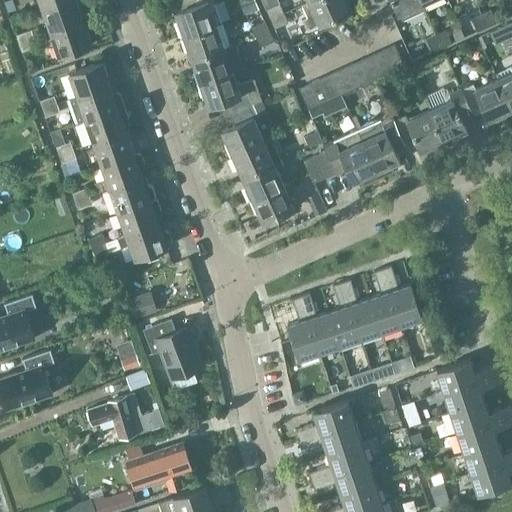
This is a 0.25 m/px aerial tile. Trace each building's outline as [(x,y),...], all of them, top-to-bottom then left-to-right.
[(40,0),(43,9),(69,0),(40,0)] [(51,32),(85,20),(77,0),(69,0),(43,9),(51,32)] [(185,36),(217,24),(222,22),(214,0),(188,0),(191,7),(176,12),(185,36)] [(254,0),(246,0),(241,2),(245,13),(258,9),(254,0)] [(347,0),(314,0),(310,2),(303,5),(308,18),(304,20),(309,30),(352,10),(347,0)] [(423,4),(421,0),(393,0),(403,21),(426,10),(423,4)] [(272,19),(285,13),(280,3),(267,9),(272,19)] [(482,15),(488,28),(498,23),(492,11),(482,15)] [(285,13),(272,19),(276,29),(289,23),(285,13)] [(488,28),(482,15),(473,19),(479,32),(488,28)] [(85,20),(51,32),(60,56),(93,44),(85,20)] [(257,37),(270,31),(265,21),(252,27),(257,37)] [(185,36),(180,40),(183,49),(190,49),(193,59),(226,48),(217,24),(185,36)] [(0,51),(11,49),(8,28),(0,29),(0,51)] [(21,43),(34,38),(32,30),(18,35),(21,43)] [(270,31),(257,37),(261,46),(274,40),(270,31)] [(437,35),(443,48),(453,44),(447,31),(437,35)] [(443,48),(437,35),(427,39),(433,53),(443,48)] [(34,38),(21,43),(24,51),(37,46),(34,38)] [(202,82),(234,71),(245,67),(237,43),(226,48),(193,59),(202,82)] [(406,66),(396,45),(385,50),(395,71),(406,66)] [(395,71),(385,50),(375,54),(384,76),(395,71)] [(384,76),(375,54),(364,59),(374,80),(384,76)] [(374,80),(364,59),(353,64),(363,85),(374,80)] [(430,60),(421,64),(424,69),(428,71),(434,68),(430,60)] [(80,62),(67,66),(70,73),(82,69),(80,62)] [(78,97),(112,85),(104,62),(82,69),(70,73),(78,97)] [(363,85),(353,64),(343,69),(352,90),(363,85)] [(511,68),(497,75),(499,78),(511,104),(511,107),(511,68)] [(352,90),(343,69),(332,73),(342,95),(352,90)] [(232,113),(263,99),(256,78),(239,84),(234,71),(202,82),(210,106),(226,101),(228,105),(232,113)] [(342,95),(332,73),(321,78),(331,99),(342,95)] [(331,99),(321,78),(311,83),(321,104),(331,99)] [(470,105),(473,111),(484,106),(490,119),(511,109),(511,107),(511,104),(499,78),(477,88),(474,84),(463,89),(470,105)] [(321,104),(311,83),(300,88),(310,109),(321,104)] [(86,119),(120,107),(125,105),(121,94),(118,92),(115,93),(112,85),(78,97),(81,105),(86,119)] [(431,108),(445,140),(446,139),(447,141),(450,143),(458,139),(459,136),(458,133),(468,129),(462,115),(473,111),(470,105),(463,89),(452,94),(449,89),(444,87),(425,96),(431,108)] [(45,108),(58,104),(55,96),(42,101),(45,108)] [(264,138),(254,116),(268,110),(266,105),(263,99),(232,113),(237,123),(223,129),(233,152),(264,138)] [(58,104),(45,108),(47,116),(61,111),(58,104)] [(94,142),(128,130),(125,123),(129,122),(130,119),(125,105),(120,107),(86,119),(94,142)] [(445,140),(431,108),(409,118),(407,113),(394,119),(405,142),(416,136),(423,150),(445,140)] [(358,128),(380,176),(397,168),(395,163),(401,160),(395,146),(405,142),(394,119),(392,113),(360,127),(358,128)] [(356,115),(352,117),(357,128),(358,128),(360,127),(360,126),(361,126),(356,115)] [(324,143),(326,149),(336,172),(348,167),(354,181),(360,178),(362,183),(380,176),(358,128),(357,128),(324,143)] [(102,165),(136,153),(128,130),(94,142),(102,165)] [(305,135),(310,146),(323,140),(319,130),(305,135)] [(243,175),(282,158),(272,135),(264,138),(233,152),(243,175)] [(61,154),(74,150),(71,142),(58,146),(61,154)] [(36,148),(40,160),(56,156),(53,143),(36,148)] [(315,154),(326,177),(336,172),(326,149),(315,154)] [(74,150),(61,154),(64,162),(77,158),(74,150)] [(102,165),(107,178),(96,181),(100,191),(110,188),(144,176),(141,168),(144,167),(146,164),(142,154),(139,152),(136,153),(102,165)] [(326,177),(315,154),(305,159),(315,182),(326,177)] [(253,198),(285,184),(278,168),(285,165),(282,158),(243,175),(253,198)] [(147,184),(144,176),(110,188),(118,211),(155,198),(157,195),(153,185),(150,183),(147,184)] [(285,184),(253,198),(264,221),(295,207),(285,184)] [(77,200),(90,196),(87,187),(74,192),(77,200)] [(65,195),(55,199),(58,206),(67,203),(65,195)] [(90,196),(77,200),(80,208),(93,204),(90,196)] [(126,234),(160,222),(157,214),(160,213),(162,210),(158,200),(155,198),(118,211),(126,234)] [(163,231),(160,222),(126,234),(126,235),(130,244),(135,258),(144,255),(146,259),(149,261),(159,257),(161,254),(159,249),(171,245),(173,242),(169,231),(166,230),(163,231)] [(93,246),(106,242),(103,234),(90,238),(93,246)] [(126,235),(118,238),(121,247),(130,244),(126,235)] [(106,242),(93,246),(96,254),(109,250),(106,242)] [(392,265),(383,268),(402,325),(423,318),(412,283),(400,287),(392,265)] [(383,268),(374,271),(382,293),(370,297),(381,332),(402,325),(383,268)] [(341,282),(361,338),(381,332),(370,297),(359,301),(351,278),(341,282)] [(329,311),(340,345),(361,338),(341,282),(333,284),(340,307),(329,311)] [(151,291),(129,298),(135,317),(157,310),(151,291)] [(300,295),(308,318),(320,352),(340,345),(329,311),(318,315),(310,292),(300,295)] [(0,349),(33,338),(34,339),(35,339),(25,311),(37,307),(33,295),(33,294),(33,293),(4,303),(5,304),(8,314),(7,315),(6,314),(5,314),(5,315),(0,316),(0,349)] [(320,352),(308,318),(300,295),(292,298),(300,320),(287,324),(299,359),(320,352)] [(172,318),(143,328),(153,353),(162,349),(173,377),(201,366),(186,327),(176,330),(172,318)] [(0,386),(1,391),(0,391),(0,403),(1,406),(6,405),(8,409),(9,409),(8,408),(51,393),(52,395),(53,394),(44,366),(55,362),(51,350),(51,349),(22,358),(23,360),(23,359),(27,370),(25,370),(25,369),(23,369),(24,371),(17,373),(16,372),(15,372),(16,373),(0,378),(0,386)] [(137,354),(122,359),(126,368),(141,363),(137,354)] [(471,359),(437,370),(444,391),(501,372),(498,363),(475,371),(471,359)] [(401,361),(393,364),(396,372),(404,370),(401,362),(401,361)] [(392,366),(381,370),(384,377),(394,374),(392,366)] [(146,369),(127,376),(132,389),(150,382),(146,369)] [(481,389),(504,381),(501,372),(444,391),(451,412),(485,400),(481,389)] [(360,376),(352,379),(354,386),(363,384),(360,376)] [(304,391),(292,395),(296,405),(307,401),(304,391)] [(110,402),(87,410),(92,425),(113,418),(119,438),(164,424),(159,409),(142,414),(135,393),(110,402)] [(392,396),(382,399),(385,410),(396,406),(392,396)] [(295,431),(298,440),(355,421),(348,400),(314,411),(318,423),(295,431)] [(451,412),(458,432),(511,414),(511,404),(489,412),(485,400),(451,412)] [(396,408),(385,412),(388,422),(400,419),(396,408)] [(180,412),(170,416),(173,426),(184,423),(180,412)] [(418,413),(407,417),(410,426),(421,422),(418,413)] [(511,414),(458,432),(465,453),(499,441),(495,430),(511,424),(511,414)] [(355,421),(298,440),(301,448),(324,441),(328,453),(362,441),(355,421)] [(420,432),(410,436),(414,446),(424,443),(420,432)] [(369,462),(362,441),(328,453),(331,464),(309,471),(312,481),(369,462)] [(472,473),(511,459),(511,449),(503,453),(499,441),(465,453),(472,473)] [(152,453),(128,461),(137,487),(165,477),(169,490),(183,486),(179,472),(192,468),(184,443),(167,448),(152,453)] [(456,446),(429,447),(430,462),(457,461),(456,446)] [(421,447),(414,449),(417,458),(424,456),(421,447)] [(511,459),(472,473),(479,494),(511,482),(511,479),(509,470),(511,469),(511,459)] [(376,482),(369,462),(312,481),(315,489),(337,482),(341,494),(376,482)] [(323,511),(355,511),(383,503),(376,482),(341,494),(345,505),(323,511)] [(444,482),(429,487),(436,506),(451,501),(444,482)] [(162,511),(205,511),(214,509),(214,508),(216,507),(213,498),(211,499),(207,486),(159,502),(162,511)] [(104,494),(90,499),(91,500),(92,504),(94,511),(109,511),(110,511),(105,498),(104,494)] [(94,511),(92,504),(91,500),(59,510),(59,511),(94,511)] [(385,511),(383,503),(355,511),(385,511)]
